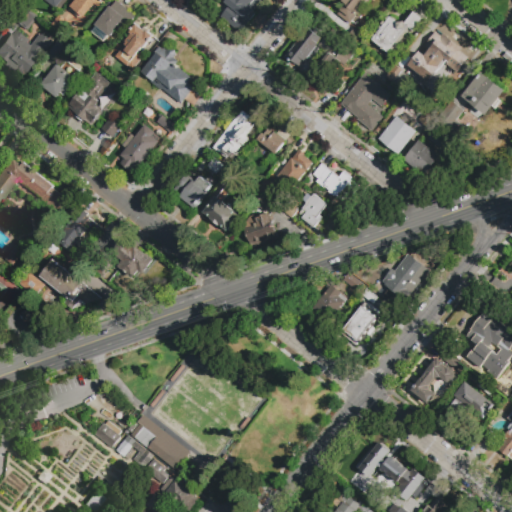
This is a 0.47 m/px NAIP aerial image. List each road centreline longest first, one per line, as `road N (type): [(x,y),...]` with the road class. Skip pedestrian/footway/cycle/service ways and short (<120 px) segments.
road 1 (residential): [(157,0),(441,220)]
road 2 (residential): [(235,294),(511,511)]
road 3 (residential): [(273,511),(475,262)]
road 4 (residential): [(0,106),(235,294)]
road 5 (secondary): [(235,294),(511,194)]
road 6 (residential): [(134,212),(301,0)]
road 7 (secondary): [(0,377),(235,294)]
